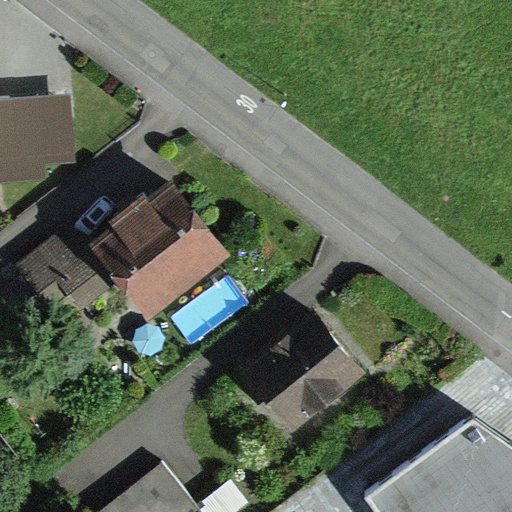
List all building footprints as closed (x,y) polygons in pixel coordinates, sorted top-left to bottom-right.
[(0,169),(43,168),(43,153),(75,151),(72,93),(0,95),(0,169)] [(120,206),(95,226),(126,267),(152,300),(232,238),(175,165),(151,184),(144,175),(114,198),(120,206)] [(67,314),(126,267),(95,226),(69,218),(22,257),(67,314)] [(314,299),(243,356),(293,418),(364,361),(314,299)] [(511,511),(511,438),(470,408),(364,487),(382,511),(511,511)] [(162,456),(91,511),(193,511),(200,506),(162,456)]
